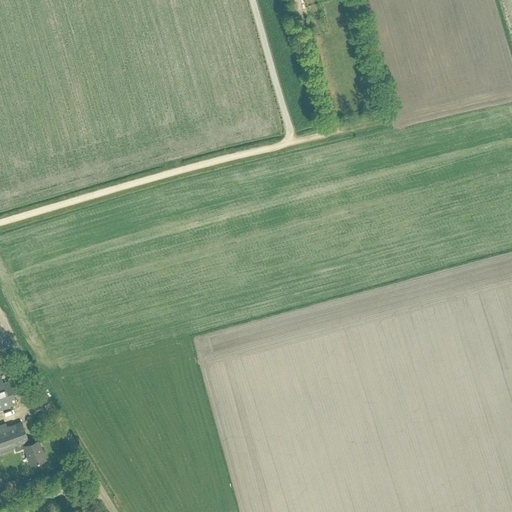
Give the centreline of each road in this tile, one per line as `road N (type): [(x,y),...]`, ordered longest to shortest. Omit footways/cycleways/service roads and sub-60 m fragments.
road 1 (track): [(0,222),(330,130),(295,0)]
road 2 (unclassified): [(112,511),(0,317)]
